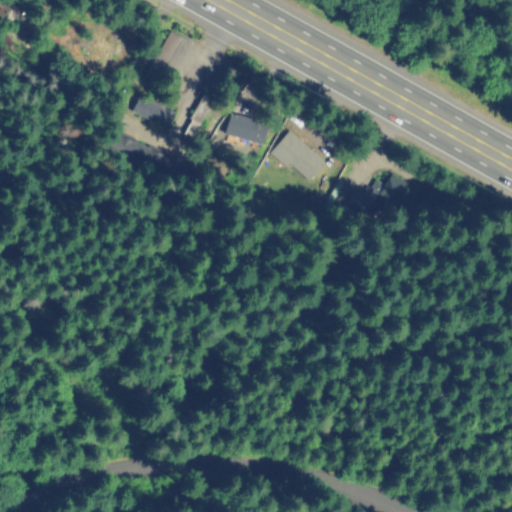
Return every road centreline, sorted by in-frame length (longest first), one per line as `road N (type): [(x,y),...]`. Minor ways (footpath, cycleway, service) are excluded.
road 1 (residential): [(13,511),(97,474),(177,463),(324,478),(411,511)]
road 2 (trunk): [(511,163),(219,0)]
